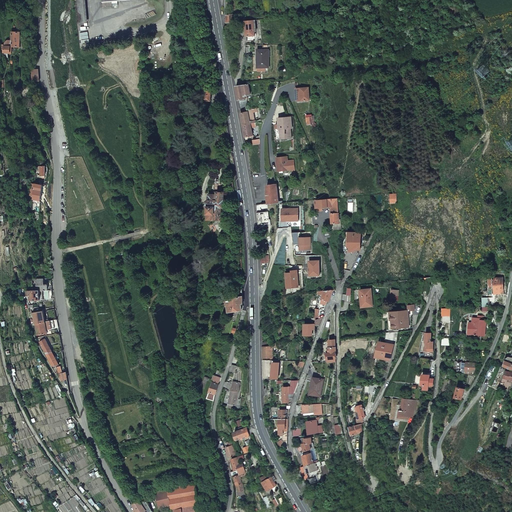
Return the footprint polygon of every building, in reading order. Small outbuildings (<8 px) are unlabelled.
[(235,14),(227,14),(227,23),(235,22),(235,14)] [(254,20),(246,21),(247,37),(254,36),(255,36),(254,20)] [(12,32),(12,41),(7,41),(4,43),(4,45),(4,50),(4,53),(9,53),(10,46),(20,47),(21,32),(12,32)] [(263,50),(257,50),(257,67),(269,67),(269,50),(267,50),(263,50)] [(249,84),(242,85),(244,95),(247,95),(251,94),(249,84)] [(242,85),(236,86),(238,100),(248,98),(247,95),(244,95),(242,85)] [(296,89),(296,102),(310,101),(309,88),(296,89)] [(245,100),(239,101),(240,110),(247,110),(245,100)] [(248,112),(250,120),(250,124),(254,123),(255,123),(253,109),(247,110),(240,110),(241,113),(248,112)] [(248,112),(241,113),(243,125),(250,124),(250,120),(248,112)] [(307,126),(314,125),(314,118),(312,119),(311,116),(309,116),(305,116),(307,126)] [(278,118),(278,124),(278,129),(279,129),(279,139),(290,139),(290,129),(291,129),(291,118),(278,118)] [(250,124),(243,125),(245,137),(253,136),(251,127),(250,124)] [(291,171),(289,157),(278,158),(280,172),(291,171)] [(35,184),(33,199),(40,200),(42,185),(35,184)] [(269,204),(278,203),(278,184),(268,185),(268,195),(269,204)] [(208,207),(208,218),(220,219),(221,207),(223,207),(223,193),(215,192),(215,195),(209,194),(209,200),(207,202),(207,205),(208,207)] [(328,199),(328,206),(331,206),(331,224),(334,224),(339,223),(338,219),(338,198),(328,199)] [(328,199),(316,200),(316,207),(328,206),(328,199)] [(349,232),(349,235),(348,247),(350,247),(350,251),(354,251),(354,249),(360,250),(360,233),(349,232)] [(286,273),(287,284),(298,288),(297,271),(291,271),(291,273),(286,273)] [(36,279),(37,291),(39,290),(47,290),(47,285),(43,285),(43,278),(36,279)] [(494,279),(494,294),(501,294),(500,288),(503,288),(503,279),(500,279),(494,279)] [(362,295),(363,307),(372,306),(371,289),(360,290),(361,296),(362,295)] [(25,291),(26,296),(29,297),(29,300),(39,300),(39,290),(37,291),(25,291)] [(323,294),(322,298),(323,299),(327,300),(330,301),(334,290),(332,290),(324,291),(323,294)] [(390,290),(390,299),(398,300),(399,290),(390,290)] [(226,299),(227,305),(228,305),(229,312),(234,311),(234,310),(242,309),(243,303),(243,295),(234,297),(232,297),(232,299),(226,299)] [(33,320),(34,324),(35,324),(45,322),(43,311),(33,313),(34,319),(33,320)] [(390,313),(392,329),(408,327),(406,311),(390,313)] [(475,322),(473,334),(485,336),(487,320),(484,319),(484,315),(479,315),(478,317),(473,317),(473,322),(475,322)] [(50,321),(51,329),(58,328),(56,320),(50,321)] [(35,324),(37,335),(47,333),(45,322),(35,324)] [(304,324),(304,335),(312,335),(312,329),(315,329),(315,324),(304,324)] [(45,339),(40,342),(46,353),(52,352),(45,339)] [(379,342),(376,356),(389,360),(393,345),(379,342)] [(262,346),(263,358),(273,358),(272,346),(267,346),(262,346)] [(327,353),(327,359),(336,358),(336,347),(331,347),(329,347),(329,353),(327,353)] [(52,352),(46,353),(53,366),(59,365),(52,352)] [(466,359),(465,370),(465,372),(465,373),(473,374),(473,371),(475,371),(476,363),(475,363),(475,360),(466,359)] [(511,362),(505,360),(503,365),(511,369),(511,362)] [(214,380),(213,382),(219,384),(223,373),(217,370),(215,375),(214,380)] [(421,374),(420,384),(423,385),(422,389),(428,390),(428,385),(433,386),(433,379),(430,378),(430,375),(421,374)] [(205,376),(200,387),(204,388),(208,378),(205,376)] [(241,378),(234,377),(232,385),(230,394),(231,394),(228,407),(233,409),(233,405),(236,405),(239,392),(241,378)] [(313,378),(310,394),(320,395),(322,380),(313,378)] [(213,382),(207,398),(214,401),(215,395),(219,384),(213,382)] [(457,387),(454,397),(461,399),(464,389),(457,387)] [(283,393),(283,402),(289,402),(289,399),(292,399),(294,393),(283,393)] [(381,405),(391,406),(392,399),(382,398),(382,399),(381,405)] [(405,398),(403,411),(401,410),(400,410),(399,416),(410,417),(412,400),(405,399),(406,398),(405,398)] [(303,413),(314,413),(313,404),(302,405),(303,413)] [(313,404),(314,413),(314,415),(322,414),(321,404),(313,404)] [(365,411),(364,408),(363,408),(362,404),(357,406),(357,407),(355,407),(356,412),(358,412),(359,416),(360,419),(362,418),(365,417),(364,411),(365,411)] [(234,431),(237,440),(250,436),(247,427),(244,428),(244,426),(245,426),(244,418),(237,420),(240,430),(234,431)] [(279,429),(279,431),(288,431),(288,419),(286,419),(286,429),(279,429)] [(310,434),(318,433),(323,432),(322,426),(318,426),(317,420),(316,420),(308,421),(310,434)] [(349,427),(351,435),(357,434),(362,433),(362,424),(360,425),(349,427)] [(292,429),(293,437),(302,436),(301,428),(292,429)] [(283,435),(283,441),(288,441),(288,431),(279,431),(279,435),(283,435)] [(304,446),(305,451),(310,449),(311,449),(309,443),(312,443),(311,438),(304,438),(305,443),(303,443),(304,446)] [(226,448),(229,457),(236,455),(233,445),(229,447),(226,448)] [(303,455),(305,466),(314,464),(311,453),(303,455)] [(231,459),(235,470),(241,468),(239,461),(238,458),(237,457),(231,459)] [(305,466),(307,473),(318,470),(317,467),(316,463),(314,464),(305,466)] [(277,485),(272,477),(270,478),(269,476),(264,478),(265,480),(263,482),(268,490),(277,485)] [(207,483),(208,493),(214,492),(220,492),(220,482),(207,483)] [(174,511),(199,511),(195,484),(157,492),(157,493),(157,494),(156,495),(156,497),(159,508),(170,505),(172,511),(174,511)] [(240,496),(245,494),(244,490),(242,484),(237,485),(238,491),(236,492),(237,495),(240,496)] [(140,502),(133,507),(135,511),(145,511),(146,511),(145,511),(152,511),(146,502),(141,505),(140,502)]
